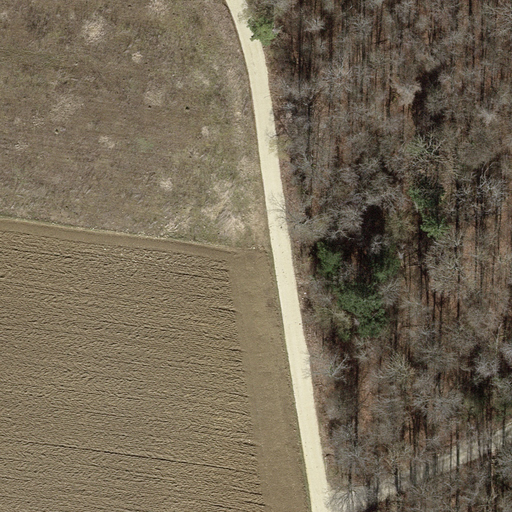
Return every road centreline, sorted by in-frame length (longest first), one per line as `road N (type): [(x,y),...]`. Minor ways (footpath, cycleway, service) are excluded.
road 1 (track): [(329,511),(261,21),(248,0)]
road 2 (track): [(327,498),(511,429)]
